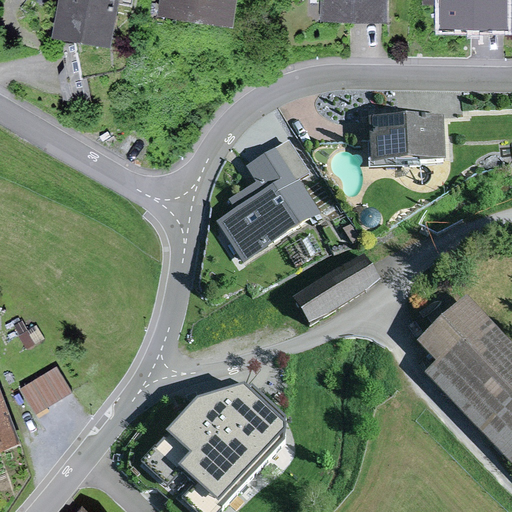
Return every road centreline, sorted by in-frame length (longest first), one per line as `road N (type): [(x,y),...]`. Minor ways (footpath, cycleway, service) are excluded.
road 1 (unclassified): [(155,372),(248,361),(316,340),(378,304),(441,248),(511,217)]
road 2 (residential): [(187,206),(215,134),(254,102),(299,85),(353,79),(511,76)]
road 3 (residential): [(187,206),(129,185),(0,109)]
road 4 (residential): [(42,511),(155,372)]
road 5 (residential): [(155,372),(187,206)]
